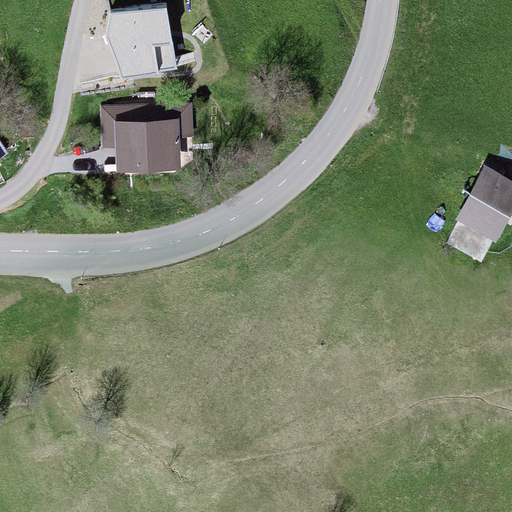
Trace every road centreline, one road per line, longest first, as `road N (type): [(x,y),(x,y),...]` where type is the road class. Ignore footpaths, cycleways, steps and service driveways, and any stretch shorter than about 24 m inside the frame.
road 1 (tertiary): [(381,0),(369,60),(335,128),(254,203),(167,246),(0,252)]
road 2 (residential): [(0,198),(31,173),(48,145),(83,0)]
